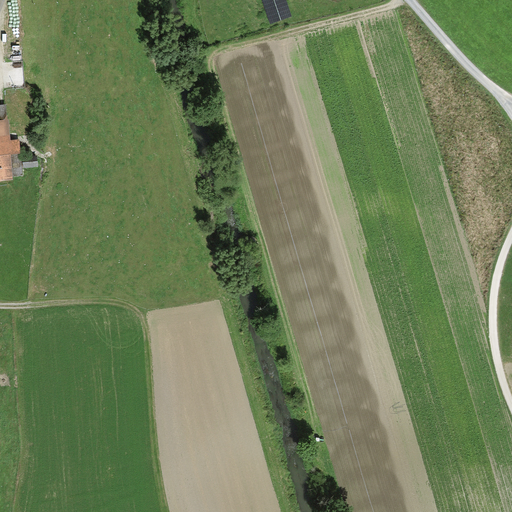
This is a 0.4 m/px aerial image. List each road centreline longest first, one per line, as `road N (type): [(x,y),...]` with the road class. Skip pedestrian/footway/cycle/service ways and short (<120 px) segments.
road 1 (track): [(394,0),(208,54),(197,41),(191,0)]
road 2 (track): [(511,406),(491,329),(497,274),(511,236)]
road 3 (track): [(0,305),(110,300),(143,320)]
road 4 (track): [(504,99),(406,0)]
